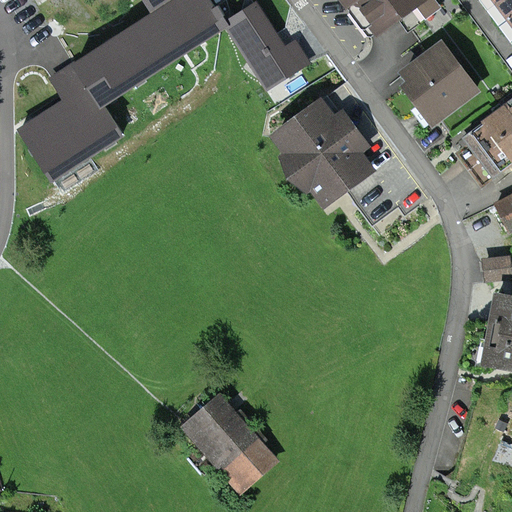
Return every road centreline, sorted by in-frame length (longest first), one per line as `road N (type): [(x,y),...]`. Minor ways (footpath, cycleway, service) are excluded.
road 1 (residential): [(412,511),(461,295),(458,240),(427,174),(297,0)]
road 2 (residential): [(0,236),(7,180),(0,53)]
